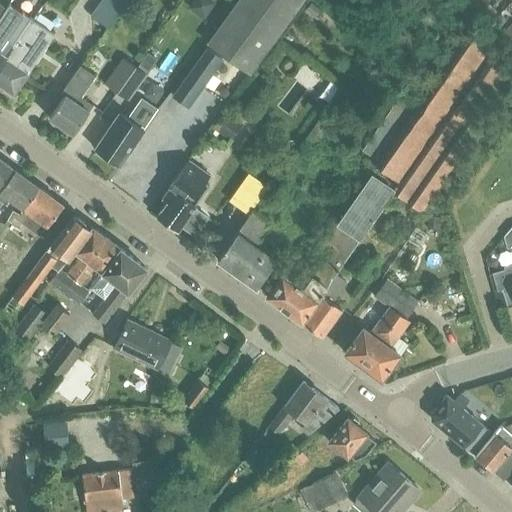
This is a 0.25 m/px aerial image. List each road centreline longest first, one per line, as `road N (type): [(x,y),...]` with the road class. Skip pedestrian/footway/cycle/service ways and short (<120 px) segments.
road 1 (residential): [(385,412),(0,124)]
road 2 (residential): [(507,358),(476,249),(511,205)]
road 3 (residential): [(503,511),(385,412)]
road 4 (residential): [(385,412),(440,378),(507,358)]
